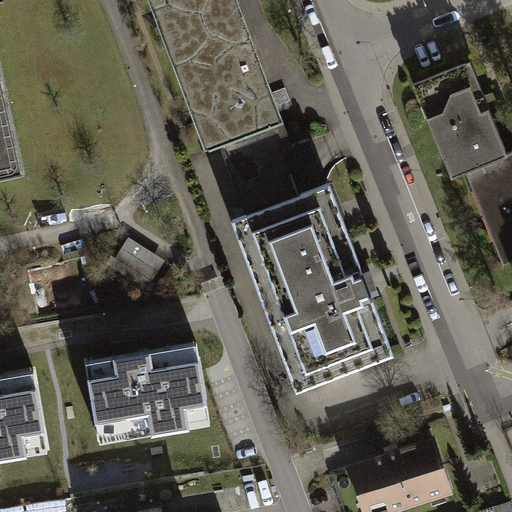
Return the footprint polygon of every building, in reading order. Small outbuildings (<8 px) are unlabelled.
[(154,0),(211,150),(225,145),(251,212),(300,194),(291,172),(299,169),(293,154),(290,145),(287,146),(231,0),(154,0)] [(0,178),(25,173),(0,60),(0,178)] [(451,176),(467,170),(508,154),(489,108),(470,61),(414,84),(422,104),(430,100),(452,153),(443,157),(451,176)] [(430,100),(422,104),(443,157),(452,153),(430,100)] [(511,151),(508,154),(467,170),(474,189),(482,186),(504,239),(496,243),(504,262),(511,259),(511,151)] [(233,219),(297,389),(393,353),(373,298),(371,293),(370,294),(366,283),(362,270),(361,266),(329,182),(302,192),(302,193),(300,194),(251,212),(233,219)] [(482,186),(474,189),(496,243),(504,239),(482,186)] [(165,260),(128,236),(116,257),(112,254),(108,260),(152,289),(156,283),(152,280),(165,260)] [(368,263),(361,266),(362,270),(366,283),(370,294),(371,293),(373,298),(380,295),(368,263)] [(114,349),(88,353),(91,368),(98,411),(101,433),(154,424),(191,418),(211,414),(208,393),(200,350),(198,335),(151,343),(114,349)] [(0,451),(28,446),(49,443),(45,421),(38,378),(35,363),(0,369),(0,451)] [(352,464),(367,511),(378,511),(449,490),(433,439),(352,464)]
